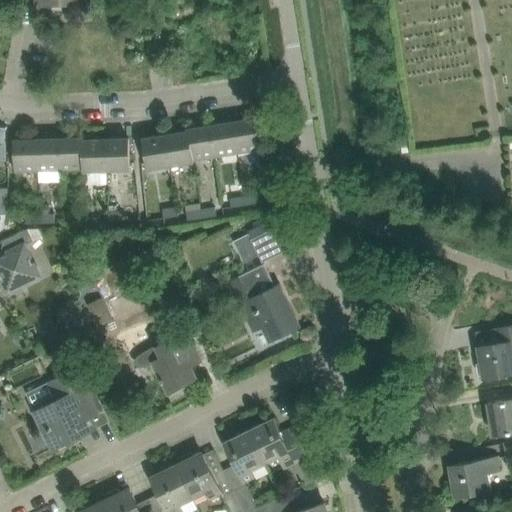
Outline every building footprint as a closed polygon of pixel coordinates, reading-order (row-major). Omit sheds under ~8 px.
[(238,152),(261,149),(256,118),(233,122),(238,152)] [(215,156),(238,152),(233,122),(210,125),(215,156)] [(215,156),(210,125),(187,129),(187,131),(188,131),(193,159),(195,159),(215,156)] [(193,159),(188,131),(187,131),(166,134),(171,165),(195,161),(195,159),(193,159)] [(148,168),(171,165),(166,134),(142,138),(146,158),(148,168)] [(61,169),(83,169),(84,169),(83,139),(84,139),(84,137),(60,138),(61,169)] [(38,170),(61,169),(60,138),(37,139),(38,170)] [(107,170),(131,169),(129,138),(106,139),(107,170)] [(15,171),(38,170),(37,139),(14,140),(15,171)] [(84,169),(83,169),(83,171),(85,171),(85,182),(86,182),(86,184),(108,183),(107,170),(106,139),(84,139),(83,139),(84,169)] [(61,169),(38,170),(39,182),(62,182),(61,169)] [(8,187),(0,187),(0,197),(9,197),(8,187)] [(246,204),(261,202),(259,193),(245,196),(246,204)] [(232,207),(246,204),(245,196),(230,198),(232,207)] [(8,197),(0,197),(0,214),(9,214),(8,197)] [(164,219),(177,217),(175,206),(163,208),(164,219)] [(205,217),(217,215),(215,206),(203,208),(205,217)] [(188,220),(205,217),(203,208),(186,211),(188,220)] [(109,220),(124,220),(124,211),(108,212),(109,220)] [(40,223),(55,222),(55,213),(40,214),(40,223)] [(26,223),(40,223),(40,214),(26,214),(26,223)] [(72,228),(85,228),(84,218),(71,219),(72,228)] [(85,228),(86,228),(101,227),(100,218),(84,218),(85,228)] [(274,224),(251,235),(259,252),(263,259),(286,248),(274,224)] [(8,252),(0,256),(0,271),(9,290),(27,281),(28,283),(39,277),(38,276),(39,275),(39,273),(32,261),(25,245),(34,240),(28,229),(27,229),(20,233),(2,241),(8,252)] [(244,259),(259,252),(251,235),(249,231),(234,238),(244,259)] [(145,251),(139,254),(150,278),(156,275),(145,251)] [(276,285),(265,263),(229,281),(254,332),(263,327),(270,341),(301,327),(280,284),(276,285)] [(103,297),(88,304),(98,326),(113,319),(103,297)] [(44,328),(50,345),(66,338),(60,322),(44,328)] [(500,342),(478,346),(484,377),(503,374),(511,372),(511,325),(497,328),(500,342)] [(201,361),(192,343),(186,330),(155,346),(147,350),(141,354),(140,355),(139,356),(139,357),(139,359),(139,360),(139,361),(140,362),(141,363),(142,364),(143,365),(144,365),(146,365),(153,362),(161,378),(160,378),(163,383),(168,392),(197,378),(191,366),(201,361)] [(54,449),(86,433),(97,428),(91,417),(106,410),(84,365),(49,381),(58,399),(35,410),(54,449)] [(494,434),(511,430),(511,398),(488,403),(494,434)] [(282,433),(274,418),(249,430),(265,462),(279,455),(282,462),(293,456),(290,450),(308,441),(300,424),(282,433)] [(249,430),(224,442),(232,458),(243,481),(245,480),(255,475),(252,469),(265,462),(249,430)] [(511,440),(503,442),(506,458),(511,456),(511,440)] [(179,458),(177,462),(179,464),(178,465),(193,495),(205,489),(209,498),(221,492),(223,496),(230,511),(245,511),(234,490),(224,469),(213,474),(203,454),(203,453),(195,457),(194,454),(189,453),(179,458)] [(305,485),(309,483),(318,479),(306,455),(293,461),(305,485)] [(456,495),(476,492),(491,489),(488,472),(500,470),(498,456),(470,461),(450,464),(456,495)] [(193,495),(178,465),(174,466),(173,464),(169,462),(160,467),(159,471),(160,473),(152,478),(159,493),(168,511),(180,511),(183,511),(179,502),(193,495)] [(247,484),(234,490),(245,511),(250,511),(251,511),(259,508),(258,507),(247,484)] [(130,488),(122,492),(121,490),(116,488),(106,493),(105,498),(106,500),(105,500),(110,511),(155,511),(153,506),(141,511),(138,503),(130,488)] [(110,511),(105,500),(81,511),(110,511)] [(505,511),(503,500),(479,504),(480,511),(505,511)] [(259,508),(251,511),(250,511),(275,511),(270,501),(258,507),(259,508)] [(327,511),(325,502),(305,508),(300,509),(291,511),(327,511)]
